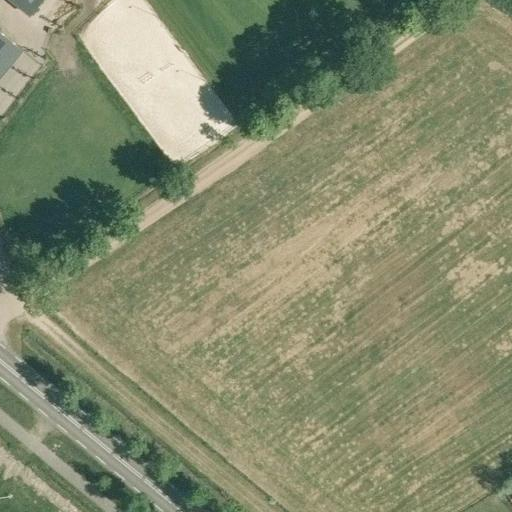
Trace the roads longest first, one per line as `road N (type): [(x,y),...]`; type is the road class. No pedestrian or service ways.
road 1 (track): [(458,0),(0,313)]
road 2 (primary): [(181,511),(0,362)]
